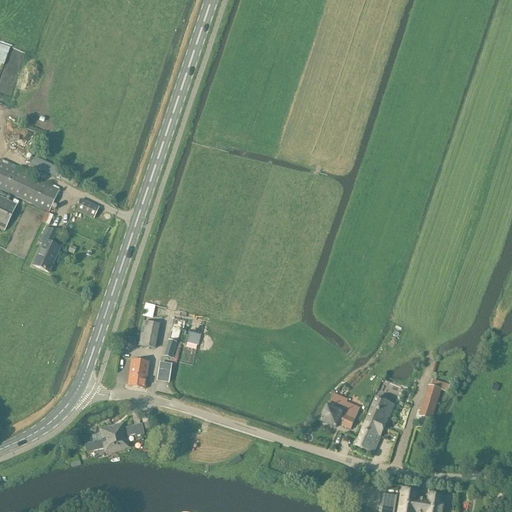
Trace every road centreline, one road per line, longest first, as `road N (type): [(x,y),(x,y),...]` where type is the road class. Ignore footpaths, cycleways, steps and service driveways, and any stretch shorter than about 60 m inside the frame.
road 1 (unclassified): [(78,388),(162,402),(394,472),(511,475)]
road 2 (secondary): [(78,388),(210,0)]
